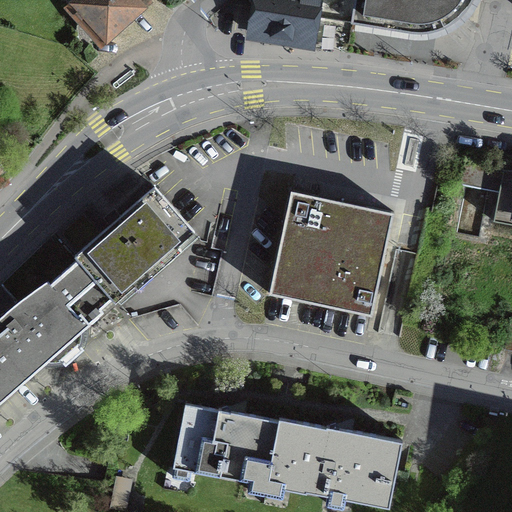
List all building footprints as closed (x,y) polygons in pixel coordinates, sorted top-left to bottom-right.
[(99,42),(144,2),(141,0),(81,0),(70,10),(99,42)] [(252,0),(247,34),(312,44),(317,17),(319,0),(252,0)] [(319,0),(317,17),(350,23),(353,0),(319,0)] [(353,0),(350,23),(409,32),(420,33),(429,32),(441,29),(447,26),(456,20),(464,12),(470,3),(471,0),(353,0)] [(511,172),(503,170),(503,169),(462,161),(457,184),(465,186),(455,233),(477,238),(487,190),(498,193),(492,222),(511,226),(511,172)] [(108,223),(110,226),(75,256),(77,259),(111,299),(112,299),(119,308),(198,239),(154,188),(118,218),(116,216),(112,220),(108,223)] [(327,201),(291,193),(270,293),(370,314),(391,214),(344,204),(327,201)] [(100,308),(111,299),(77,259),(49,284),(46,280),(24,297),(9,309),(0,316),(0,401),(40,367),(46,368),(53,368),(61,367),(68,364),(75,360),(80,354),(84,347),(87,339),(87,332),(86,326),(103,312),(100,308)] [(502,351),(511,352),(511,319),(509,319),(502,351)] [(325,428),(297,422),(278,418),(277,421),(237,413),(229,411),(225,408),(220,410),(217,409),(217,411),(184,404),(172,468),(173,468),(171,478),(189,482),(191,472),(220,477),(221,476),(248,481),(246,491),(282,498),(284,488),(306,493),(306,491),(326,495),(324,505),(343,508),(345,498),(388,507),(401,441),(346,430),(338,429),(334,425),(329,427),(326,426),(325,428)] [(114,480),(109,509),(124,511),(129,484),(114,480)]
